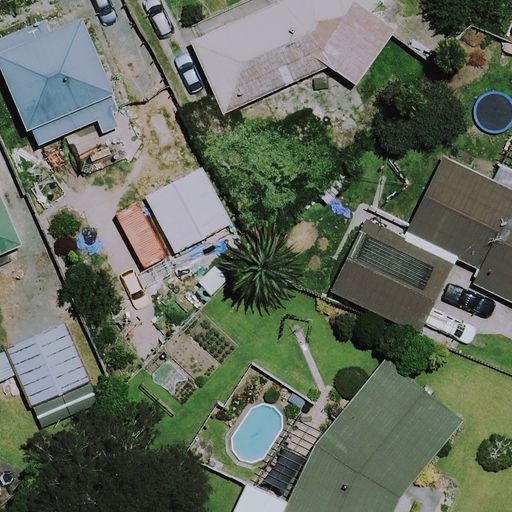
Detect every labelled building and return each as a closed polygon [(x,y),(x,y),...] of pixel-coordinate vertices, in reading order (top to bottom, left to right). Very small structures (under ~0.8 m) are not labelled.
[(185,107),(199,138),(218,130),(223,142),(332,95),(322,70),(331,66),(358,87),(396,40),(427,65),(475,5),(468,0),(286,0),(283,4),(193,42),(216,94),(185,107)] [(125,109),(126,109),(89,14),(0,48),(0,50),(36,143),(67,131),(84,177),(142,155),(125,109)] [(313,112),(287,128),(308,165),(335,149),(313,112)] [(373,210),(334,292),(425,336),(464,254),(482,261),(472,283),(511,300),(511,170),(502,166),(494,185),(443,163),(414,230),(373,210)] [(148,199),(178,256),(219,234),(226,247),(240,240),(203,170),(148,199)] [(0,277),(23,268),(15,250),(36,241),(5,173),(0,174),(0,277)] [(92,382),(67,326),(0,355),(0,383),(1,384),(20,376),(34,408),(92,382)] [(233,511),(408,511),(470,398),(384,351),(343,426),(334,421),(289,502),(250,481),(233,511)]
